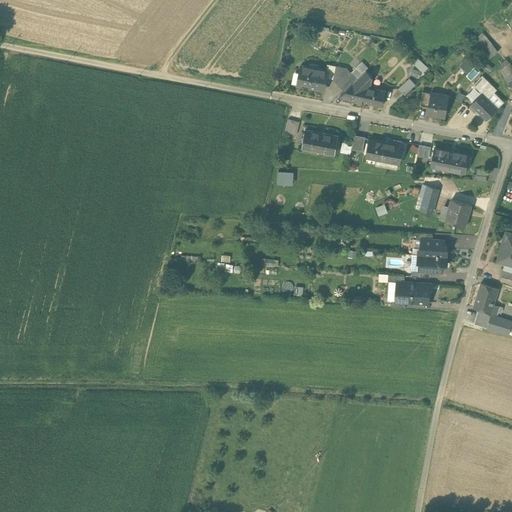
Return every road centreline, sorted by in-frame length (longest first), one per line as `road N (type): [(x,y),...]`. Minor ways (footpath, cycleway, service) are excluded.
road 1 (unclassified): [(0,44),(285,98)]
road 2 (residential): [(439,408),(511,142)]
road 3 (residential): [(285,98),(511,142)]
